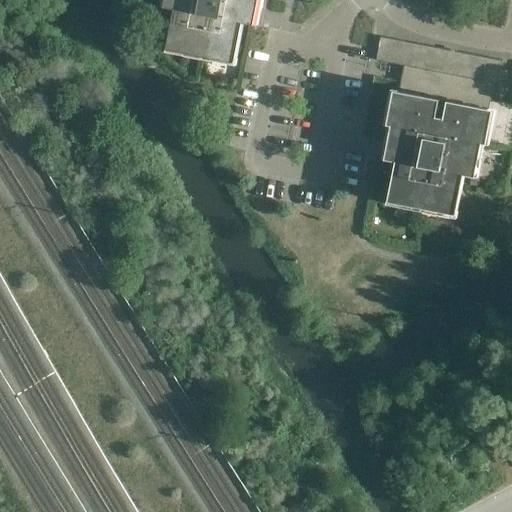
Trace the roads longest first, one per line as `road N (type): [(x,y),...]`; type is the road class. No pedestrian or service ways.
road 1 (residential): [(256,161),(317,172),(337,57),(319,38)]
road 2 (residential): [(319,38),(278,46),(256,161)]
road 3 (residential): [(511,44),(427,25),(382,0)]
